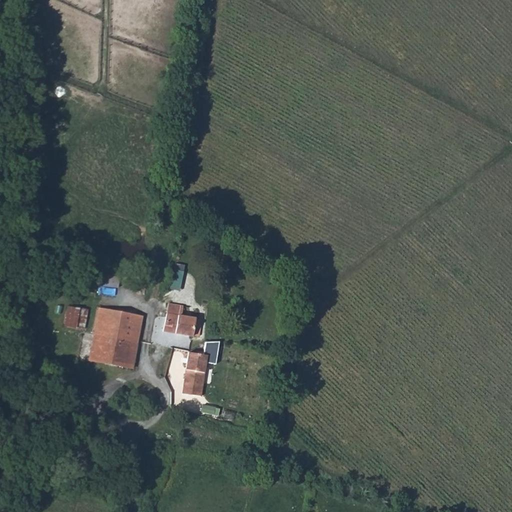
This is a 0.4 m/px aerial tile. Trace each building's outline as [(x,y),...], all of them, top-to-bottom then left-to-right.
[(181,289),(184,264),(174,262),(171,288),(181,289)] [(155,324),(194,332),(200,333),(202,319),(197,317),(196,315),(184,312),(185,301),(171,299),(168,308),(159,307),(155,324)] [(95,329),(138,337),(141,322),(143,311),(99,303),(95,329)] [(67,305),(64,325),(86,328),(88,307),(67,305)] [(95,329),(90,356),(133,363),(138,337),(95,329)] [(206,341),(204,354),(207,354),(205,361),(217,363),(219,341),(206,341)] [(191,351),(184,391),(188,392),(187,400),(202,402),(206,373),(203,373),(205,361),(207,354),(204,354),(191,351)]
